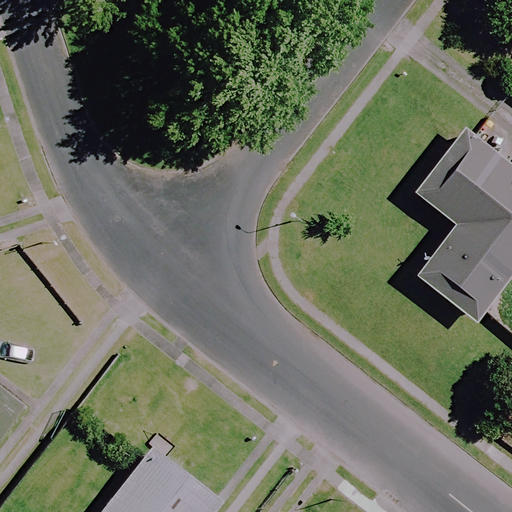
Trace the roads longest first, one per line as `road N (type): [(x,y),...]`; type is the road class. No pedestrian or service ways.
road 1 (residential): [(473,511),(176,277)]
road 2 (residential): [(389,0),(176,277)]
road 3 (residential): [(176,277),(84,166),(26,0)]
